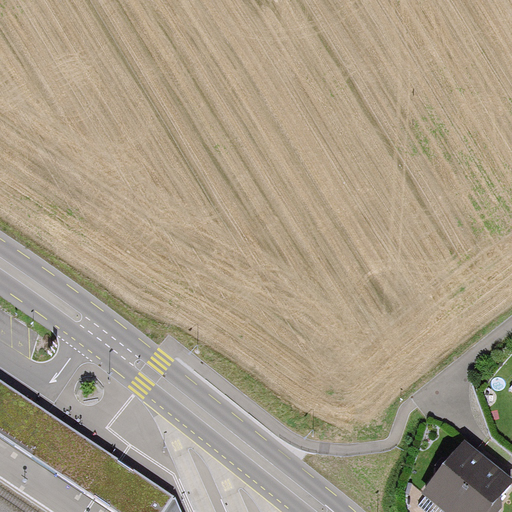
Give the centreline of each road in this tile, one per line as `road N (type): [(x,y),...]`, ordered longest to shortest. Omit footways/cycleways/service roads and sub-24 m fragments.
road 1 (primary): [(341,511),(160,362),(0,247)]
road 2 (primary): [(0,278),(307,511)]
